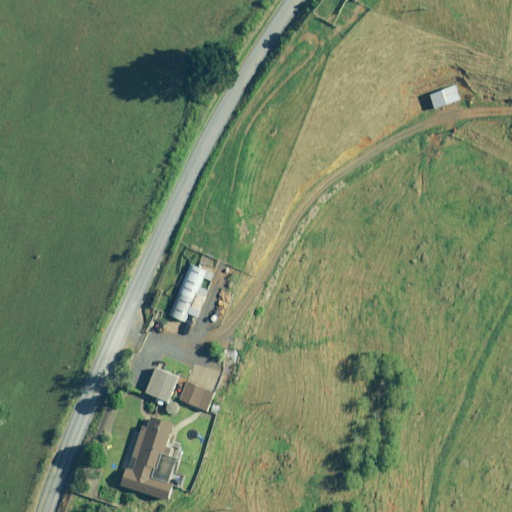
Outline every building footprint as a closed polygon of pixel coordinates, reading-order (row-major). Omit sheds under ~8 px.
[(460,100),(455,86),(429,95),(434,109),(460,100)] [(197,308),(192,306),(203,277),(215,281),(218,274),(192,264),(172,316),(185,321),(188,313),(194,316),(199,317),(201,310),(197,308)] [(179,378),(157,369),(147,393),(170,402),(179,378)] [(216,394),(189,382),(181,399),(208,412),(216,394)] [(175,487),(185,490),(189,477),(175,473),(180,459),(183,449),(169,444),(175,424),(154,416),(150,428),(147,437),(136,470),(129,468),(123,485),(171,501),(175,487)]
